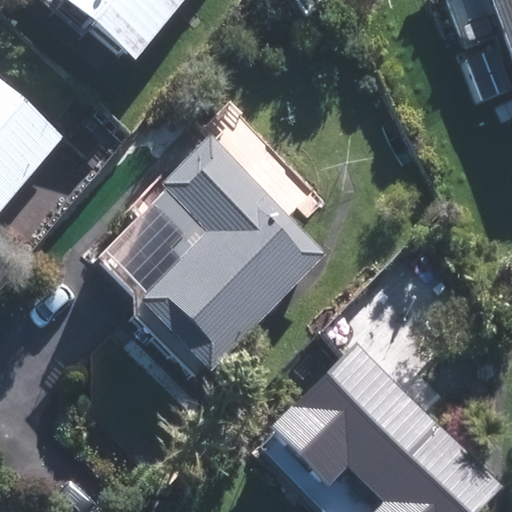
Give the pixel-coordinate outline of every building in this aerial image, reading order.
[(18,0),(119,83),(188,0),(18,0)] [(281,0),(297,19),(321,0),(281,0)] [(511,0),(432,0),(453,53),(485,41),(511,111),(511,0)] [(0,211),(57,141),(0,94),(0,211)] [(125,223),(82,264),(122,306),(110,318),(182,393),(317,265),(200,142),(161,180),(157,175),(117,214),(125,223)] [(247,442),(259,455),(254,460),(300,511),(469,511),(490,494),(357,344),(247,442)]
